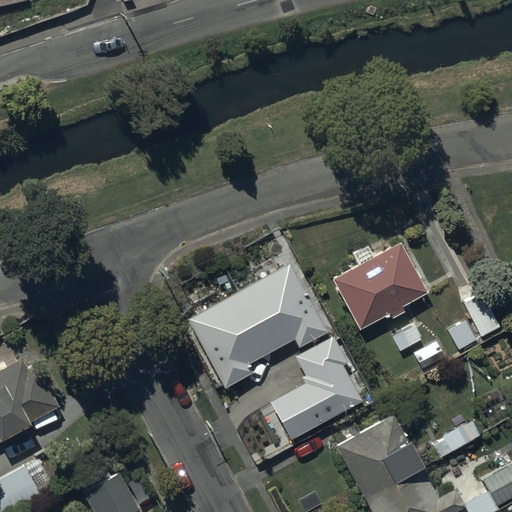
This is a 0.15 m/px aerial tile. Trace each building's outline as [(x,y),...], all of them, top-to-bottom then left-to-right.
[(418,285),(393,240),(330,275),(354,320),(418,285)] [(282,260),(232,289),(263,344),(288,331),(293,340),(317,328),(282,260)] [(469,311),(445,324),(455,344),(498,322),(478,285),(460,294),(469,311)] [(263,344),(232,289),(185,316),(220,379),(244,366),(239,357),(263,344)] [(339,356),(327,333),(293,351),(308,379),(270,399),(287,431),(354,395),(334,359),(339,356)] [(434,337),(412,349),(420,365),(442,354),(440,350),(444,348),(438,338),(435,340),(434,337)] [(18,362),(0,371),(0,433),(54,405),(38,373),(27,379),(18,362)] [(359,491),(413,461),(386,410),(331,441),(359,491)] [(441,433),(430,440),(437,452),(448,446),(447,445),(477,429),(468,414),(439,430),(441,433)] [(40,454),(0,475),(0,511),(9,511),(57,487),(40,454)] [(511,487),(511,458),(478,477),(492,499),(511,487)] [(430,493),(413,461),(359,491),(370,511),(434,511),(456,500),(447,483),(430,493)] [(119,473),(82,493),(92,511),(135,511),(139,510),(119,473)]
